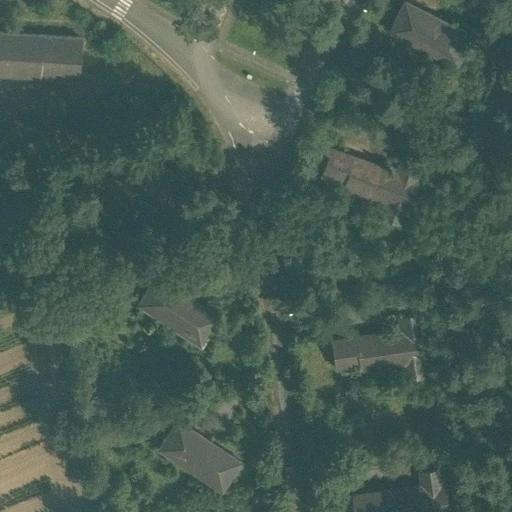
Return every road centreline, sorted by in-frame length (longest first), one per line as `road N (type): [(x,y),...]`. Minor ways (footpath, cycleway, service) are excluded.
road 1 (residential): [(283,145),(273,203),(318,511)]
road 2 (residential): [(345,0),(283,145)]
road 3 (residential): [(193,56),(283,145)]
